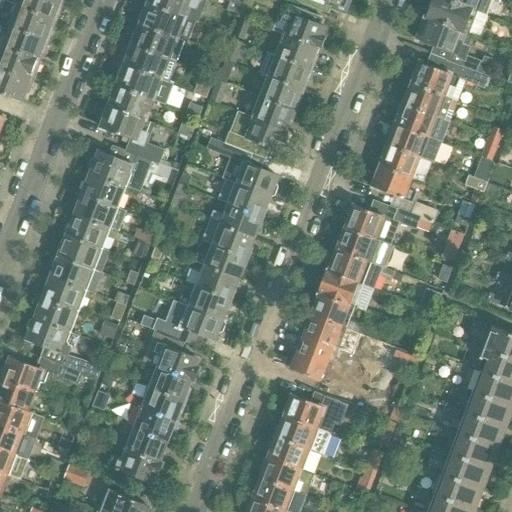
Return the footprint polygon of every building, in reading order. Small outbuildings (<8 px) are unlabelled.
[(15,4),(15,5),(53,19),(54,19),(58,18),(60,11),(59,8),(57,7),(59,0),(20,0),(19,6),(15,4)] [(149,4),(187,18),(198,23),(206,2),(200,0),(145,0),(146,0),(147,3),(149,3),(149,4)] [(220,0),(218,7),(238,14),(243,3),(234,0),(220,0)] [(243,0),(243,3),(238,14),(237,17),(242,19),(245,20),(253,0),(252,0),(243,0)] [(285,22),(281,34),(316,48),(316,47),(321,47),(324,38),(321,35),(325,27),(318,24),(321,17),(289,4),(289,5),(278,0),(252,0),(253,0),(269,7),(269,6),(283,12),(280,20),(285,22)] [(300,0),(300,2),(327,12),(329,7),(344,13),(348,0),(300,0)] [(440,0),(432,0),(425,19),(469,34),(477,13),(440,0)] [(440,0),(477,13),(485,17),(491,0),(440,0)] [(141,24),(141,25),(175,37),(179,26),(183,27),(187,18),(149,4),(145,13),(143,12),(141,13),(138,21),(139,23),(141,24)] [(15,14),(10,27),(45,40),(45,39),(47,40),(50,38),(53,31),(51,28),(49,27),(53,19),(15,5),(12,13),(15,14)] [(234,36),(242,39),(248,22),(240,19),(234,36)] [(436,48),(433,56),(467,69),(488,76),(494,61),(484,57),(482,62),(464,56),(472,35),(469,34),(425,19),(417,40),(436,48)] [(133,45),(132,46),(175,62),(183,41),(175,37),(141,25),(137,33),(135,32),(133,34),(130,41),(131,44),(133,45)] [(0,45),(3,47),(37,60),(40,52),(41,53),(45,52),(47,44),(46,41),(44,41),(45,40),(10,27),(6,39),(2,37),(0,42),(0,45)] [(214,40),(226,44),(230,34),(218,30),(214,40)] [(281,34),(273,55),(310,69),(309,67),(313,67),(316,58),(314,55),(316,48),(281,34)] [(232,40),(225,59),(233,62),(240,44),(232,40)] [(128,58),(124,67),(162,81),(163,80),(167,82),(175,62),(132,46),(132,47),(130,46),(127,47),(125,55),(126,58),(128,58)] [(0,69),(29,81),(32,73),(34,73),(37,72),(40,65),(38,62),(37,61),(37,60),(3,47),(0,54),(0,69)] [(206,60),(218,65),(222,55),(210,51),(206,60)] [(255,72),(265,76),(300,90),(303,82),(307,82),(311,73),(308,70),(310,69),(273,55),(268,67),(258,63),(255,72)] [(413,83),(412,85),(452,99),(460,78),(463,79),(463,80),(484,88),(488,76),(467,69),(433,56),(429,66),(420,63),(417,72),(413,73),(410,80),(413,83)] [(217,80),(218,80),(225,83),(233,63),(225,60),(217,80)] [(120,79),(117,86),(155,101),(158,93),(154,92),(159,80),(162,82),(162,81),(124,67),(122,67),(120,68),(117,76),(118,78),(120,79)] [(29,81),(0,69),(0,93),(21,102),(24,93),(26,94),(29,93),(32,85),(30,82),(29,82),(29,81)] [(265,76),(257,97),(294,110),(293,108),(297,108),(301,99),(298,96),(300,90),(265,76)] [(225,83),(218,80),(210,102),(219,105),(227,84),(225,83)] [(194,93),(206,98),(209,88),(197,84),(194,93)] [(404,104),(404,105),(438,117),(449,122),(457,101),(452,99),(412,85),(409,93),(405,93),(402,101),(405,104),(404,104)] [(111,101),(109,107),(147,121),(150,114),(146,113),(151,101),(154,102),(155,101),(117,86),(116,88),(114,87),(112,88),(109,96),(110,99),(112,99),(111,101)] [(257,97),(249,117),(285,131),(288,123),(292,123),(295,114),(292,111),(294,110),(257,97)] [(186,113),(198,118),(202,108),(190,104),(186,113)] [(400,117),(396,126),(430,138),(441,142),(449,122),(438,117),(404,105),(404,106),(400,107),(397,114),(400,117)] [(101,129),(111,133),(123,138),(122,141),(130,144),(131,140),(143,145),(151,123),(147,121),(109,107),(108,109),(106,108),(104,109),(101,117),(102,120),(104,120),(101,129)] [(285,131),(249,117),(245,129),(242,127),(238,137),(277,151),(280,143),(284,143),(288,134),(285,131)] [(179,133),(190,138),(194,128),(182,124),(179,133)] [(388,146),(422,159),(433,163),(441,142),(430,138),(396,126),(393,134),(389,134),(387,142),(389,145),(387,146),(388,146)] [(494,128),(483,157),(491,160),(497,147),(503,131),(494,128)] [(384,158),(380,167),(414,179),(422,159),(388,146),(388,147),(384,148),(381,155),(384,158)] [(132,165),(99,152),(97,159),(94,158),(91,159),(88,167),(89,170),(92,171),(91,174),(125,187),(129,175),(138,178),(147,175),(148,173),(154,175),(158,164),(157,164),(136,156),(132,165)] [(487,183),(488,182),(494,164),(491,160),(483,157),(474,178),(487,183)] [(239,172),(235,183),(269,197),(269,196),(272,197),(274,196),(277,188),(276,186),(274,184),(277,176),(239,161),(235,170),(239,172)] [(414,179),(380,167),(380,168),(376,169),(374,176),(376,179),(373,188),(412,203),(416,192),(410,190),(414,179)] [(82,194),(82,195),(111,205),(117,208),(125,187),(91,174),(88,182),(85,183),(81,191),(83,193),(82,194)] [(182,175),(179,184),(187,187),(190,178),(182,175)] [(487,183),(474,178),(468,176),(465,186),(483,193),(485,188),(487,183)] [(495,185),(488,182),(487,183),(485,188),(483,193),(495,197),(499,187),(495,185)] [(235,183),(227,204),(262,218),(262,217),(261,216),(265,215),(267,208),(266,205),(269,197),(235,183)] [(78,207),(75,215),(109,228),(117,208),(111,205),(82,195),(82,196),(79,196),(76,204),(78,207)] [(455,222),(467,226),(474,206),(463,201),(455,222)] [(227,204),(219,225),(253,238),(256,229),(259,228),(262,221),(260,218),(262,218),(227,204)] [(416,204),(412,215),(419,218),(432,222),(436,211),(416,204)] [(169,215),(164,228),(172,232),(176,225),(174,224),(180,209),(171,205),(167,214),(169,215)] [(349,219),(345,229),(379,241),(392,246),(396,236),(383,231),(388,219),(354,205),(353,207),(350,209),(348,216),(349,219)] [(419,218),(412,215),(397,210),(393,221),(415,229),(419,218)] [(68,235),(66,235),(101,249),(109,228),(75,215),(72,224),(69,224),(65,232),(68,235)] [(219,225),(211,245),(246,258),(246,257),(249,256),(251,249),(250,246),(253,238),(219,225)] [(172,232),(164,228),(160,235),(172,240),(175,233),(172,232)] [(134,238),(138,240),(151,245),(155,235),(138,229),(134,238)] [(340,241),(337,251),(370,263),(379,241),(345,229),(345,230),(343,229),(338,240),(340,241)] [(62,248),(59,256),(93,269),(102,273),(110,252),(101,249),(66,235),(66,236),(67,237),(63,238),(60,246),(62,248)] [(132,255),(146,260),(151,245),(138,240),(132,255)] [(195,262),(203,266),(238,279),(241,271),(244,269),(246,263),(245,260),(246,259),(246,258),(211,245),(206,257),(198,254),(195,262)] [(442,258),(454,262),(458,250),(447,246),(442,258)] [(156,247),(152,257),(160,261),(164,250),(156,247)] [(326,271),(362,285),(373,289),(379,275),(382,268),(370,263),(337,251),(333,259),(331,258),(326,271)] [(54,269),(51,278),(85,291),(93,269),(59,256),(59,258),(55,259),(52,267),(54,269)] [(203,266),(196,286),(230,299),(230,298),(233,297),(235,290),(234,287),(238,279),(203,266)] [(443,266),(438,280),(446,283),(448,276),(451,269),(443,266)] [(394,273),(382,268),(379,275),(391,280),(394,273)] [(139,273),(130,270),(126,282),(134,285),(139,273)] [(318,293),(354,307),(362,285),(326,271),(318,293)] [(495,280),(507,284),(510,277),(498,272),(495,280)] [(394,273),(391,280),(400,283),(403,276),(394,273)] [(44,297),(43,297),(78,310),(85,291),(51,278),(48,286),(45,286),(42,294),(44,297)] [(184,305),(183,306),(222,320),(225,311),(228,310),(231,303),(229,301),(230,300),(230,299),(196,286),(191,298),(182,295),(179,303),(184,305)] [(441,295),(426,289),(419,307),(435,313),(441,295)] [(111,301),(117,303),(126,307),(130,297),(119,293),(117,297),(113,296),(111,301)] [(315,307),(312,316),(345,329),(354,307),(318,293),(313,306),(315,307)] [(487,302),(499,305),(502,298),(490,294),(487,302)] [(38,311),(35,319),(69,333),(78,310),(43,297),(42,297),(43,300),(40,300),(36,308),(38,311)] [(126,307),(117,303),(111,319),(120,322),(126,307)] [(222,320),(183,306),(175,327),(214,341),(217,333),(220,334),(222,332),(225,324),(224,322),(221,321),(222,320)] [(422,311),(416,327),(427,331),(433,315),(422,311)] [(143,326),(149,328),(162,333),(162,334),(166,322),(148,315),(143,326)] [(357,333),(345,329),(312,316),(296,356),(293,357),(291,364),(292,367),(291,370),(324,383),(341,339),(361,346),(353,370),(375,378),(375,379),(376,380),(389,345),(369,338),(357,333)] [(69,333),(35,319),(35,320),(32,319),(29,320),(26,328),(28,331),(30,332),(27,341),(44,348),(67,356),(71,347),(75,349),(80,337),(69,333)] [(470,329),(482,333),(485,326),(473,322),(470,329)] [(102,334),(111,338),(114,338),(118,327),(107,323),(102,334)] [(357,333),(369,338),(372,330),(359,325),(357,333)] [(511,335),(493,329),(485,350),(511,359),(511,335)] [(157,367),(190,380),(194,379),(198,370),(195,367),(198,359),(157,343),(154,352),(161,355),(157,367)] [(463,351),(474,355),(477,347),(465,343),(463,351)] [(389,345),(376,380),(385,383),(386,381),(388,382),(389,377),(387,377),(388,373),(390,374),(392,371),(390,370),(393,362),(395,363),(396,360),(398,362),(399,360),(407,363),(406,365),(410,366),(411,364),(415,366),(418,356),(389,345)] [(58,364),(62,366),(82,374),(98,379),(101,369),(67,356),(44,348),(40,357),(58,364)] [(511,359),(485,350),(477,370),(511,382),(511,359)] [(50,384),(58,364),(40,357),(38,363),(36,368),(48,373),(44,382),(50,384)] [(3,378),(2,379),(36,393),(41,381),(44,382),(48,373),(36,368),(11,358),(7,367),(5,367),(1,376),(3,378)] [(455,371),(466,375),(469,367),(458,363),(455,371)] [(82,374),(62,366),(58,377),(78,385),(82,374)] [(157,367),(149,388),(183,402),(184,401),(183,400),(187,399),(190,390),(187,387),(190,380),(157,367)] [(101,385),(111,388),(116,374),(106,370),(101,385)] [(484,374),(477,393),(511,405),(511,382),(477,370),(477,371),(484,374)] [(0,402),(32,414),(28,413),(36,393),(2,379),(2,381),(0,380),(0,402)] [(454,393),(465,398),(467,390),(456,386),(454,393)] [(149,388),(141,409),(174,422),(177,415),(181,413),(185,405),(182,402),(183,402),(149,388)] [(98,392),(92,407),(104,412),(110,397),(98,392)] [(327,396),(326,397),(315,393),(311,403),(293,396),(289,405),(286,405),(283,412),(285,416),(284,417),(330,434),(334,424),(340,426),(348,405),(327,396)] [(511,405),(477,393),(469,414),(504,427),(505,426),(507,425),(511,416),(509,414),(511,406),(511,405)] [(0,426),(24,435),(32,414),(0,402),(0,426)] [(388,417),(396,420),(400,409),(393,406),(388,417)] [(446,414),(457,418),(460,411),(449,406),(446,414)] [(141,409),(132,430),(167,443),(168,442),(167,441),(171,440),(174,431),(172,428),(174,422),(141,409)] [(469,414),(461,435),(497,448),(497,446),(500,446),(503,437),(502,435),(504,427),(469,414)] [(276,437),(276,438),(310,450),(322,455),(330,434),(284,417),(281,425),(278,426),(275,433),(277,436),(276,437)] [(385,419),(376,443),(387,447),(396,422),(385,419)] [(0,450),(16,456),(24,435),(0,426),(0,450)] [(97,441),(100,433),(84,427),(81,434),(97,441)] [(438,435),(449,439),(452,431),(441,427),(438,435)] [(132,430),(125,449),(159,463),(159,462),(161,456),(165,455),(169,446),(166,443),(167,443),(132,430)] [(461,435),(453,455),(489,468),(490,467),(492,466),(495,457),(494,455),(497,448),(461,435)] [(272,449),(269,459),(302,471),(310,450),(276,438),(273,439),(270,446),(272,449)] [(58,448),(68,452),(72,443),(61,439),(58,448)] [(431,455),(442,459),(445,452),(433,448),(431,455)] [(159,463),(125,449),(121,460),(118,459),(114,470),(151,483),(154,475),(158,474),(161,466),(159,463)] [(373,449),(365,470),(375,473),(383,453),(373,449)] [(0,473),(8,477),(16,456),(0,450),(0,473)] [(63,466),(67,455),(59,452),(54,463),(63,466)] [(453,455),(446,476),(481,489),(482,488),(484,487),(487,478),(486,476),(489,468),(453,455)] [(72,459),(69,466),(79,470),(82,463),(72,459)] [(295,491),(306,496),(313,475),(302,471),(269,459),(266,466),(262,467),(259,474),(261,477),(260,478),(260,479),(295,491)] [(90,474),(79,470),(69,466),(64,480),(84,488),(90,474)] [(423,476),(434,480),(437,472),(426,468),(423,476)] [(375,473),(365,470),(362,478),(360,478),(356,489),(368,493),(375,473)] [(0,496),(1,497),(8,477),(0,473),(0,496)] [(49,474),(43,490),(52,493),(58,478),(49,474)] [(446,476),(438,496),(474,509),(474,508),(476,507),(480,499),(479,497),(481,489),(446,476)] [(256,491),(253,500),(285,511),(299,511),(306,496),(295,491),(260,479),(261,480),(257,480),(254,488),(256,491)] [(415,496),(426,501),(429,493),(418,489),(415,496)] [(97,511),(98,511),(146,511),(148,506),(105,490),(97,511)] [(438,496),(432,511),(472,511),(474,509),(438,496)] [(248,511),(285,511),(253,500),(249,501),(246,508),(248,511)] [(54,502),(50,511),(64,511),(67,507),(54,502)] [(350,503),(348,511),(351,511),(360,511),(362,507),(350,503)]
